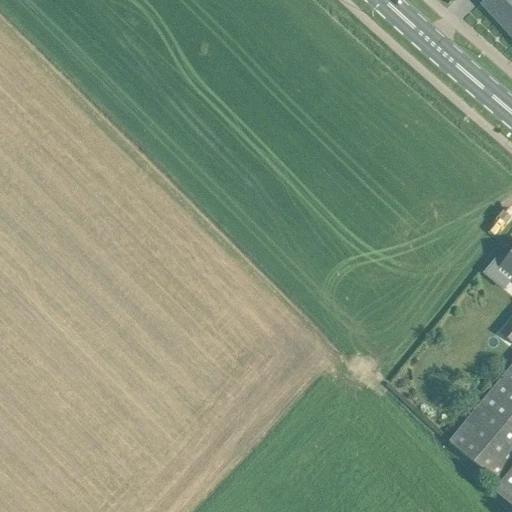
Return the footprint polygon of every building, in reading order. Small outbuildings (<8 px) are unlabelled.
[(511,0),(485,0),(481,4),(511,38),(511,0)] [(511,254),(504,264),(498,259),(485,274),(506,290),(511,283),(511,254)] [(511,321),(501,335),(511,344),(511,321)] [(511,368),(450,443),(502,487),(511,475),(511,368)] [(511,475),(502,487),(498,493),(511,504),(511,475)]
